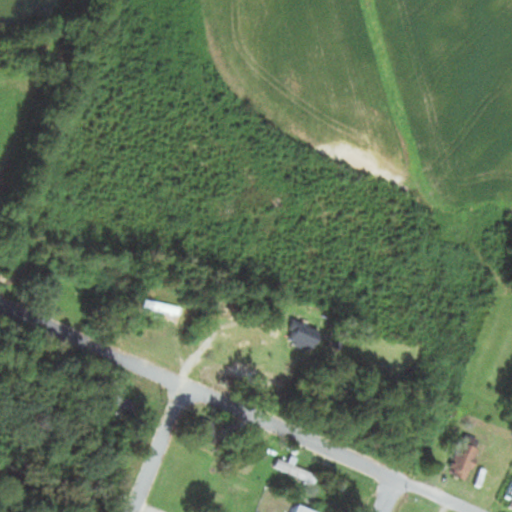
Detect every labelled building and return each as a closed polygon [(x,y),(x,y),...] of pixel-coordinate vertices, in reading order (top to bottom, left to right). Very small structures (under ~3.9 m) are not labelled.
[(177,307),(142,300),(140,308),(175,315),(177,307)] [(324,340),(288,316),(280,330),(316,353),(324,340)] [(101,409),(122,420),(130,403),(109,393),(101,409)] [(460,480),(475,440),(457,434),(442,473),(460,480)] [(311,511),(290,503),(286,511),(311,511)]
